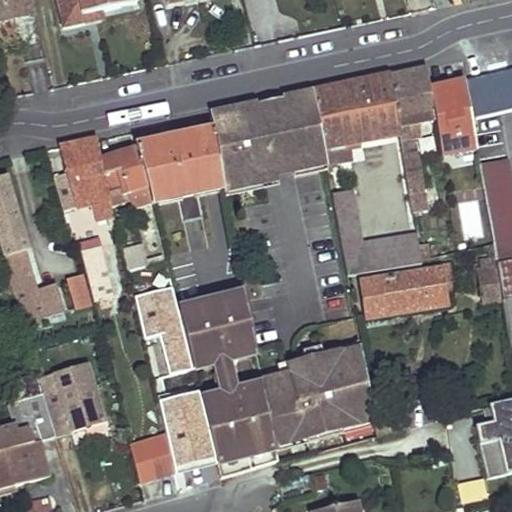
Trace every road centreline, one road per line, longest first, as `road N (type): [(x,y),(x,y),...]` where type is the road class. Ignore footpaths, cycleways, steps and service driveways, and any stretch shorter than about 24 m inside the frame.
road 1 (unclassified): [(511,15),(415,49),(63,125),(0,123)]
road 2 (unknown): [(259,511),(349,469),(437,453)]
